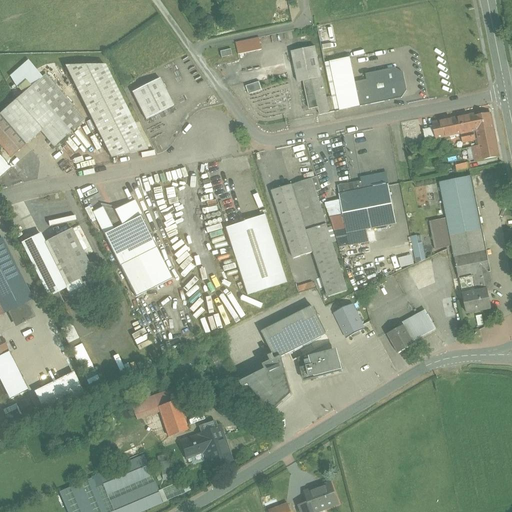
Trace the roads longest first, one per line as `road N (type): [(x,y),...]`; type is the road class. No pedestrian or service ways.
road 1 (residential): [(158,0),(265,131),(505,89)]
road 2 (unclassified): [(184,511),(416,370),(511,352)]
road 3 (residential): [(0,198),(167,161),(206,139)]
